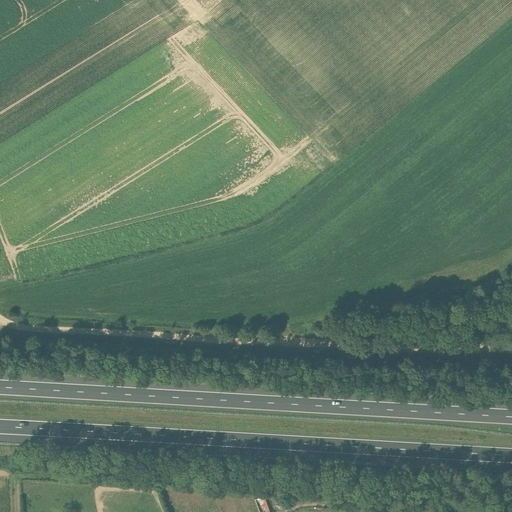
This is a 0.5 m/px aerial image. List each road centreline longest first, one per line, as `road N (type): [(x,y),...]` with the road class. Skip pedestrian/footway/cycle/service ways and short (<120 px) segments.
road 1 (motorway): [(511,417),(0,386)]
road 2 (track): [(0,321),(223,339),(511,348)]
road 3 (motorway): [(0,428),(511,457)]
